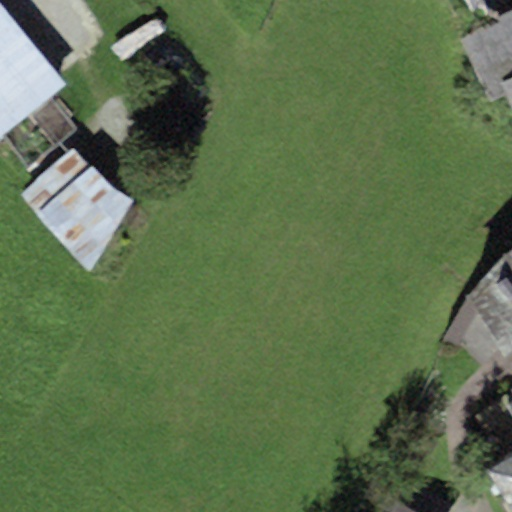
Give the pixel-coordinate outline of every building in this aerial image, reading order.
[(67,87),(0,2),(0,139),(0,140),(67,87)] [(511,80),(511,19),(464,43),(494,103),(506,98),(500,86),(511,80)] [(511,110),(511,80),(500,86),(506,98),(511,110)] [(76,148),(23,196),(92,275),(133,205),(76,148)] [(511,251),(502,258),(511,273),(511,251)] [(511,273),(502,258),(468,300),(511,365),(511,273)] [(511,511),(511,403),(508,407),(511,413),(511,458),(487,473),(510,511),(511,511)] [(426,511),(396,495),(386,511),(426,511)]
